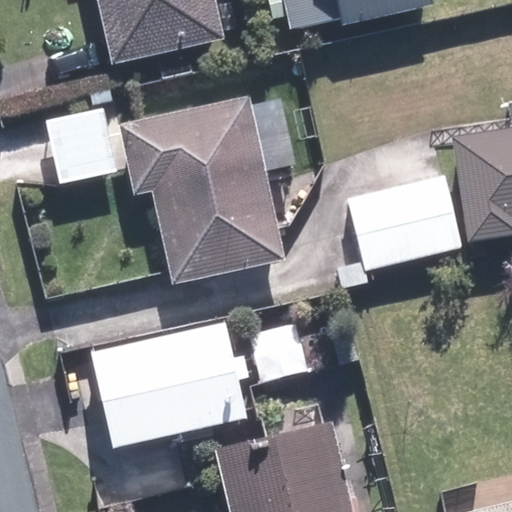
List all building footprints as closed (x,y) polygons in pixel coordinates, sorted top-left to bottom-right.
[(214,0),(104,0),(118,64),(223,41),(214,0)] [(287,0),(294,29),(345,18),(346,24),(435,5),(434,0),(287,0)] [(286,259),(252,97),(127,124),(141,193),(159,190),(179,282),(286,259)] [(511,130),(459,139),(475,235),(511,229),(511,130)] [(353,203),(369,270),(460,248),(443,181),(353,203)] [(97,356),(117,445),(246,417),(226,328),(97,356)] [(353,511),(332,423),(222,449),(236,511),(353,511)]
